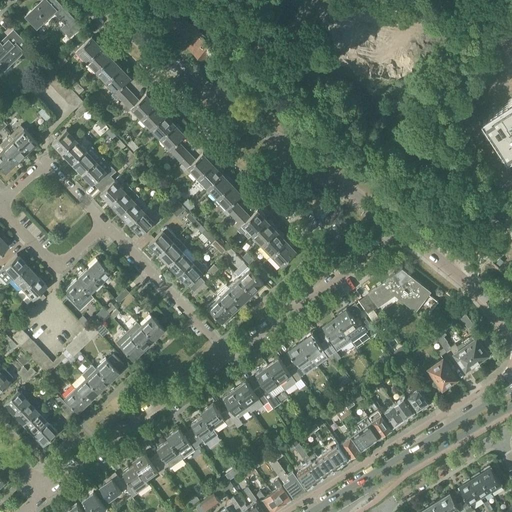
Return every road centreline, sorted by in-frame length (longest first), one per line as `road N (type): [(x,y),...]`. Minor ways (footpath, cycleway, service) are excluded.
road 1 (tertiary): [(405,234),(99,0)]
road 2 (secondary): [(511,388),(312,511)]
road 3 (residential): [(46,490),(226,357)]
road 4 (residential): [(226,357),(405,234)]
road 5 (secondary): [(334,511),(511,406)]
road 6 (residential): [(226,357),(103,225)]
road 7 (residential): [(103,225),(45,166),(0,204)]
road 8 (residential): [(103,225),(56,264),(0,208)]
road 9 (residential): [(378,511),(496,436)]
